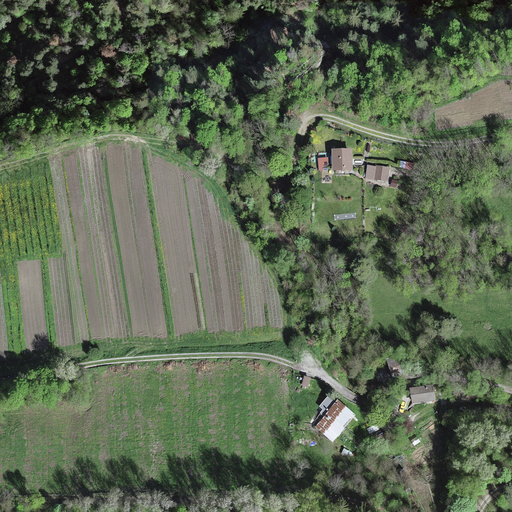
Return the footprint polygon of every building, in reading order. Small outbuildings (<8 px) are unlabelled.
[(352,147),(332,148),(332,170),(353,170),(352,147)] [(328,157),(318,157),(319,171),(328,171),(328,167),(329,167),(328,157)] [(417,163),(406,161),(405,169),(416,170),(417,163)] [(365,179),(374,180),(376,166),(367,165),(365,179)] [(388,182),(390,167),(376,165),(376,166),(374,180),(388,182)] [(422,348),(386,357),(392,381),(429,375),(422,348)] [(308,387),(310,377),(304,375),(301,385),(308,387)] [(435,400),(432,384),(409,387),(412,403),(435,400)] [(327,410),(334,402),(328,397),(321,404),(327,410)] [(356,414),(337,399),(314,427),(334,442),(356,414)]
